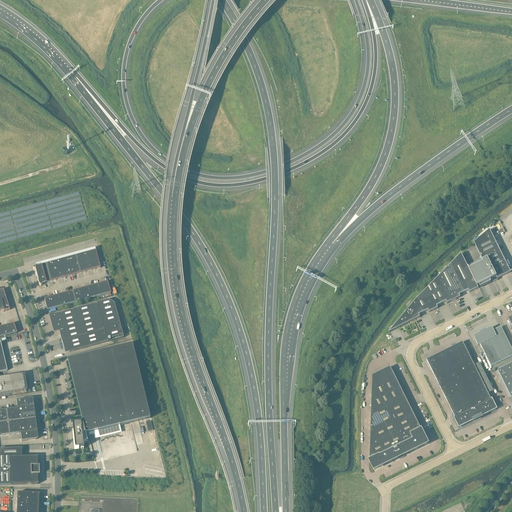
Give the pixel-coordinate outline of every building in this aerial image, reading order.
[(478,252),(496,243),(489,230),(474,243),(478,252)] [(487,259),(500,252),(496,243),(478,252),(483,261),(487,259)] [(87,259),(92,258),(97,257),(95,250),(95,249),(94,249),(95,249),(88,251),(88,252),(85,253),(85,252),(87,259)] [(82,261),(87,259),(85,252),(78,254),(78,255),(76,255),(75,254),(75,255),(77,262),(82,261)] [(492,268),(505,261),(500,252),(487,259),(492,268)] [(477,286),(468,268),(461,254),(450,265),(464,293),(468,290),(470,293),(478,288),(477,286)] [(72,263),(77,262),(75,255),(68,257),(66,258),(65,257),(67,265),(72,263)] [(62,266),(67,265),(65,257),(65,258),(58,260),(56,261),(56,260),(55,260),(58,267),(62,266)] [(100,268),(100,267),(97,257),(92,258),(95,269),(100,268)] [(85,272),(90,271),(87,259),(82,261),(85,272)] [(497,279),(492,268),(487,259),(483,261),(468,268),(477,286),(479,286),(480,288),(491,283),(490,280),(492,279),(492,280),(496,278),(497,279)] [(53,269),(58,267),(55,260),(48,262),(48,263),(46,263),(46,262),(45,262),(48,270),(53,269)] [(80,273),(85,272),(82,261),(77,262),(80,273)] [(492,268),(497,279),(511,272),(505,261),(492,268)] [(40,272),(43,271),(48,270),(45,262),(45,263),(38,265),(37,266),(36,266),(36,265),(36,266),(34,267),(33,267),(33,268),(33,269),(34,270),(35,270),(35,269),(37,269),(38,271),(40,270),(40,272)] [(75,275),(80,273),(77,262),(72,263),(75,275)] [(71,276),(75,275),(72,263),(67,265),(71,276)] [(66,278),(71,276),(67,265),(62,266),(66,278)] [(459,295),(464,293),(450,265),(439,277),(451,302),(460,297),(459,295)] [(61,279),(66,278),(62,266),(58,267),(61,279)] [(56,280),(61,279),(58,267),(53,269),(56,280)] [(44,276),(43,271),(40,272),(40,270),(38,271),(37,269),(35,269),(35,270),(37,278),(44,276)] [(51,282),(56,280),(53,269),(48,270),(51,282)] [(46,283),(51,282),(48,270),(43,271),(44,276),(46,283)] [(42,284),(46,283),(44,276),(37,278),(38,281),(39,285),(39,286),(40,286),(41,286),(41,285),(42,285),(42,284)] [(447,304),(451,302),(439,277),(432,284),(441,304),(446,302),(447,304)] [(102,283),(105,295),(110,293),(107,283),(108,283),(107,282),(102,283)] [(100,296),(105,295),(102,283),(97,285),(100,296)] [(437,306),(441,304),(432,284),(424,292),(434,311),(438,308),(437,306)] [(95,297),(100,296),(97,285),(92,286),(95,297)] [(91,299),(95,297),(92,286),(87,287),(91,299)] [(86,300),(91,299),(87,287),(83,289),(86,300)] [(81,301),(86,300),(83,289),(78,290),(81,301)] [(76,303),(81,301),(78,290),(73,291),(76,303)] [(71,304),(76,303),(73,291),(68,293),(71,304)] [(429,313),(434,311),(424,292),(417,299),(423,313),(428,311),(429,313)] [(66,305),(71,304),(68,293),(63,294),(66,305)] [(61,307),(66,305),(63,294),(58,295),(61,307)] [(56,308),(61,307),(58,295),(53,297),(56,308)] [(48,311),(56,308),(53,297),(47,298),(47,297),(46,297),(45,297),(45,298),(44,298),(44,299),(45,302),(48,310),(48,311)] [(4,312),(10,310),(6,299),(1,300),(3,310),(4,312),(3,312),(4,312)] [(419,315),(423,313),(417,299),(398,322),(389,332),(389,333),(420,317),(419,315)] [(114,304),(108,300),(49,316),(54,333),(59,331),(65,354),(69,353),(108,342),(107,340),(123,335),(114,304)] [(7,326),(10,335),(16,333),(16,334),(17,333),(14,324),(13,324),(7,326)] [(4,337),(10,335),(7,326),(1,327),(4,337)] [(511,356),(511,349),(501,327),(500,328),(501,329),(494,332),(492,327),(473,337),(478,346),(480,345),(491,367),(511,356)] [(7,370),(0,343),(1,343),(0,343),(0,342),(0,394),(26,390),(24,374),(0,377),(0,372),(7,371),(7,370)] [(491,400),(490,399),(490,398),(463,342),(441,353),(427,360),(442,392),(448,403),(454,416),(455,416),(455,417),(454,418),(459,428),(474,421),(473,420),(482,415),(482,417),(497,409),(492,399),(491,400)] [(83,425),(85,434),(150,419),(132,345),(67,361),(83,425)] [(510,397),(511,395),(511,363),(497,370),(510,397)] [(374,470),(428,443),(397,381),(390,367),(372,376),(372,382),(371,416),(370,443),(370,461),(374,470)] [(33,406),(32,399),(22,400),(16,401),(17,408),(33,406)] [(33,406),(17,408),(18,415),(33,413),(33,406)] [(34,419),(33,413),(18,415),(19,421),(34,419)] [(34,419),(19,421),(20,428),(35,426),(34,419)] [(85,434),(83,425),(81,426),(81,423),(72,424),(75,449),(83,448),(83,443),(87,442),(85,434)] [(35,426),(20,428),(21,434),(36,432),(35,426)] [(118,426),(98,431),(99,437),(120,432),(118,426)] [(21,434),(22,442),(27,441),(37,439),(36,432),(21,434)] [(38,475),(39,475),(39,466),(38,466),(37,457),(22,457),(22,448),(0,449),(0,485),(10,485),(38,484),(38,475)]
